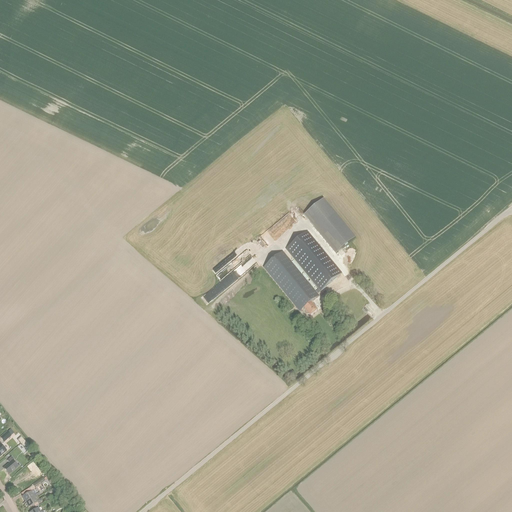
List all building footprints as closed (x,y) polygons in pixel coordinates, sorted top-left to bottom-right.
[(324,200),(305,216),(336,254),(356,239),(324,200)] [(308,232),(286,250),(319,289),(315,292),(317,295),(342,274),(308,232)] [(283,253),(264,268),(296,308),(298,307),(302,311),(304,309),(310,317),(318,311),(311,303),(319,297),(317,295),(315,292),(283,253)] [(258,263),(253,254),(247,258),(245,254),(235,260),(238,266),(242,263),(245,269),(248,267),(249,269),(258,263)] [(225,279),(203,296),(209,303),(216,297),(228,288),(226,285),(228,283),(225,279)] [(11,437),(7,432),(0,438),(4,443),(11,437)] [(9,463),(3,469),(9,475),(17,468),(12,461),(14,460),(11,457),(7,461),(9,463)] [(35,488),(45,482),(44,479),(34,486),(35,488)] [(35,497),(35,499),(38,498),(36,495),(34,496),(31,492),(22,497),(25,503),(35,497)] [(37,502),(35,499),(35,497),(25,503),(28,508),(37,503),(38,505),(41,503),(39,500),(37,502)]
